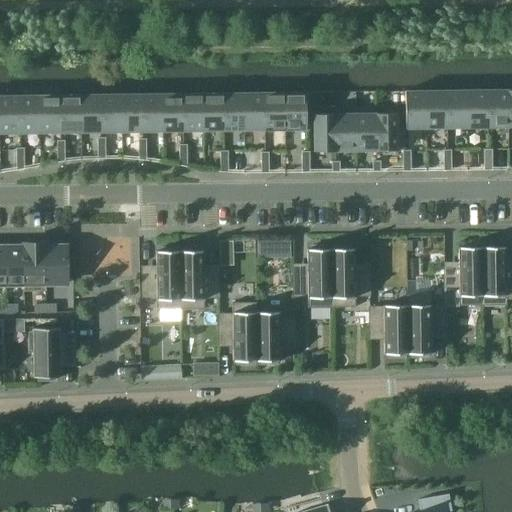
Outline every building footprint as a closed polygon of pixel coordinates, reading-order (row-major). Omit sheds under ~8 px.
[(447,128),(467,128),(467,90),(446,91),(447,128)] [(467,90),(467,128),(488,127),(488,90),(467,90)] [(488,127),(509,127),(508,90),(488,90),(488,127)] [(405,128),(426,128),(426,91),(405,91),(405,128)] [(426,91),(426,128),(447,128),(446,91),(426,91)] [(285,93),(286,130),(306,130),(306,92),(285,93)] [(204,131),(224,130),(224,93),(203,94),(204,131)] [(224,130),(245,130),(244,93),(224,93),(224,130)] [(245,130),(265,130),(265,93),(244,93),(245,130)] [(265,130),(286,130),(285,93),(265,93),(265,130)] [(122,132),(142,131),(142,94),(121,95),(122,132)] [(142,131),(163,131),(162,94),(142,94),(142,131)] [(163,131),(183,131),(183,94),(162,94),(163,131)] [(183,131),(204,131),(203,94),(183,94),(183,131)] [(39,133),(60,132),(60,95),(39,96),(39,133)] [(60,132),(80,132),(80,95),(60,95),(60,132)] [(80,132),(101,132),(101,95),(80,95),(80,132)] [(101,132),(122,132),(121,95),(101,95),(101,132)] [(0,133),(19,133),(18,96),(0,96),(0,133)] [(19,133),(39,133),(39,96),(18,96),(19,133)] [(336,106),(314,106),(314,151),(335,151),(335,114),(336,114),(336,106)] [(356,151),(377,151),(376,113),(356,114),(356,151)] [(376,113),(377,151),(398,150),(397,113),(376,113)] [(335,151),(356,151),(356,114),(336,114),(335,114),(335,151)] [(97,138),(97,148),(106,148),(105,137),(97,138)] [(146,139),(138,139),(138,149),(146,149),(146,139)] [(57,140),(57,151),(65,151),(65,140),(57,140)] [(187,144),(179,144),(179,155),(187,155),(187,144)] [(24,148),(16,148),(16,158),(24,158),(24,148)] [(106,148),(97,148),(98,159),(106,158),(106,148)] [(146,149),(138,149),(138,160),(146,160),(146,149)] [(492,149),(484,149),(484,160),(492,160),(492,149)] [(403,150),(403,161),(411,161),(411,150),(403,150)] [(451,150),(443,150),(443,160),(452,160),(451,150)] [(65,151),(57,151),(57,162),(65,161),(65,151)] [(228,151),(220,151),(220,161),(228,161),(228,151)] [(302,151),(302,162),(310,162),(310,151),(302,151)] [(261,152),(261,162),(269,162),(269,152),(261,152)] [(188,167),(187,155),(179,155),(179,165),(188,167)] [(472,175),(472,158),(459,157),(459,175),(472,175)] [(24,158),(16,158),(16,170),(25,169),(24,158)] [(452,170),(452,160),(443,160),(444,171),(452,170)] [(492,170),(492,160),(484,160),(484,170),(492,170)] [(228,172),(228,161),(220,161),(220,172),(228,172)] [(340,161),(332,161),(332,172),(340,172),(340,161)] [(381,161),(372,161),(373,171),(381,171),(381,161)] [(403,161),(403,171),(411,171),(411,161),(403,161)] [(269,162),(261,162),(261,173),(269,173),(269,162)] [(310,162),(302,162),(302,172),(310,172),(310,162)] [(290,257),(290,240),(276,240),(276,257),(290,257)] [(23,244),(23,246),(24,246),(24,284),(24,291),(46,291),(46,284),(45,284),(44,246),(45,246),(45,243),(23,244)] [(444,269),(445,306),(483,305),(481,247),(479,247),(479,244),(462,244),(462,247),(458,247),(458,269),(444,269)] [(334,249),(330,249),(332,307),(355,307),(355,295),(369,295),(369,270),(355,271),(355,248),(351,248),(351,245),(334,246),(334,249)] [(6,246),(6,284),(24,284),(24,246),(23,246),(6,246)] [(45,246),(44,246),(45,284),(46,284),(66,284),(66,246),(45,246)] [(308,308),(332,307),(330,249),(328,249),(328,246),(311,246),(311,249),(307,249),(307,271),(293,271),(294,296),(308,296),(308,308)] [(481,247),(483,305),(507,305),(506,298),(511,297),(511,263),(506,263),(506,246),(481,247)] [(180,251),(180,309),(204,309),(204,297),(218,297),(218,272),(204,272),(203,250),(199,250),(199,247),(183,248),(183,251),(180,251)] [(180,309),(180,251),(176,251),(176,248),(160,248),(160,251),(156,251),(156,273),(142,273),(142,298),(156,298),(157,309),(180,309)] [(406,295),(406,305),(407,305),(409,354),(411,354),(411,357),(428,357),(428,353),(432,353),(431,331),(445,331),(445,306),(431,307),(431,295),(406,295)] [(253,361),(256,361),(256,312),(257,312),(257,302),(256,302),(232,303),(232,314),(218,315),(219,339),(232,339),(233,361),(237,361),(237,364),(253,364),(253,361)] [(45,304),(34,304),(35,313),(45,313),(45,304)] [(56,304),(45,304),(45,313),(56,313),(56,304)] [(17,305),(7,305),(7,313),(17,313),(17,305)] [(407,305),(406,305),(383,305),(383,307),(369,307),(370,332),(384,332),(384,354),(388,354),(388,357),(405,357),(405,354),(409,354),(407,305)] [(256,312),(256,361),(260,361),(260,364),(276,364),(276,361),(280,361),(280,343),(294,343),(294,318),(280,319),(280,312),(257,312),(256,312)] [(22,319),(4,319),(4,331),(22,331),(22,319)] [(74,359),(74,334),(60,334),(60,328),(53,328),(39,328),(32,328),(33,333),(30,333),(30,349),(33,349),(33,363),(33,364),(33,371),(33,372),(33,377),(38,377),(38,380),(55,380),(55,377),(60,377),(60,359),(74,359)] [(166,365),(167,379),(181,378),(180,365),(166,365)] [(420,511),(437,511),(434,497),(418,500),(420,511)]
